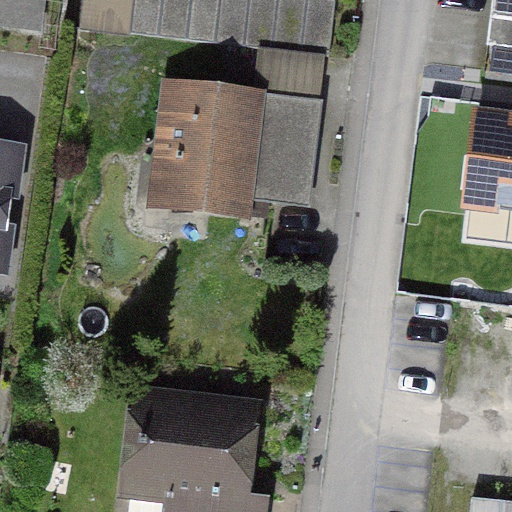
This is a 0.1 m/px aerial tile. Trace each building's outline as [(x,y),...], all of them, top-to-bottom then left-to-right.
[(300,0),(131,0),(127,37),(326,60),(332,4),(300,0)] [(511,0),(491,0),(486,49),(511,51),(511,0)] [(315,109),(250,101),(236,100),(235,104),(169,97),(162,159),(172,160),(167,201),(238,210),(239,200),(303,208),(315,109)] [(464,207),(511,212),(511,126),(474,122),(464,207)] [(166,511),(247,511),(249,501),(234,500),(243,416),(139,404),(129,493),(168,497),(166,511)] [(511,511),(511,502),(471,499),(469,511),(511,511)]
